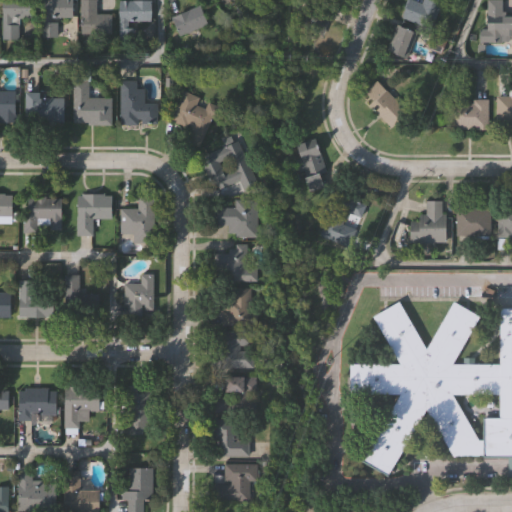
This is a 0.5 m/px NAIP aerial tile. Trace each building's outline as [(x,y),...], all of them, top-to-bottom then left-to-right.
[(18,40),(1,40),(1,0),(33,0),(33,20),(18,20),(18,40)] [(72,0),(72,18),(46,18),(46,0),(72,0)] [(95,0),(95,14),(111,14),(111,34),(79,34),(79,0),(95,0)] [(400,18),(407,0),(410,0),(421,4),(422,0),(441,0),(429,30),(400,18)] [(487,0),(502,0),(502,16),(511,16),(511,42),(479,42),(479,27),(487,27),(487,0)] [(119,42),(119,2),(150,2),(150,22),(127,22),(127,42),(119,42)] [(205,28),(176,34),(173,12),(202,7),(205,28)] [(301,26),(301,9),(313,8),(314,26),(301,26)] [(40,38),(40,23),(56,23),(56,38),(40,38)] [(386,50),(396,25),(416,33),(406,58),(386,50)] [(432,31),(447,38),(443,49),(445,50),(440,62),(429,57),(432,48),(426,46),(432,31)] [(72,125),(72,82),(88,82),(88,98),(110,98),(110,125),(72,125)] [(120,82),(136,82),(136,90),(143,90),(143,103),(156,103),(156,124),(120,124),(120,82)] [(408,112),(378,83),(362,99),(392,128),(408,112)] [(0,89),(13,89),(13,122),(0,122),(0,89)] [(171,124),(181,91),(203,98),(202,101),(218,106),(208,136),(171,124)] [(25,94),(64,94),(64,124),(25,124),(25,94)] [(511,96),(511,126),(496,126),(496,96),(511,96)] [(451,130),(451,101),(487,101),(487,130),(451,130)] [(307,190),(296,145),(318,140),(328,185),(307,190)] [(238,141),(256,183),(217,199),(200,158),(238,141)] [(12,224),(0,224),(0,194),(11,194),(12,224)] [(363,203),(350,246),(321,238),(334,194),(363,203)] [(112,195),(112,219),(92,219),(92,236),(76,236),(76,195),(112,195)] [(60,198),(60,232),(22,232),(22,198),(60,198)] [(153,244),(133,244),(133,234),(120,234),(120,209),(136,209),(137,198),(154,199),(153,244)] [(234,200),(256,200),(256,238),(227,238),(227,226),(215,226),(215,208),(234,208),(234,200)] [(410,222),(418,222),(418,216),(426,216),(426,201),(445,201),(445,243),(410,243),(410,222)] [(511,207),(511,237),(497,237),(497,207),(511,207)] [(490,209),(490,236),(456,236),(456,209),(490,209)] [(214,281),(215,254),(227,254),(227,244),(248,245),(248,267),(256,267),(256,282),(214,281)] [(152,275),(152,313),(124,313),(124,284),(139,284),(139,275),(152,275)] [(101,312),(63,313),(62,276),(101,276),(101,312)] [(53,318),(19,318),(19,282),(33,282),(33,298),(53,298),(53,318)] [(250,288),(250,325),(214,325),(214,288),(250,288)] [(0,292),(10,292),(10,318),(0,318),(0,292)] [(511,455),(453,456),(426,408),(388,473),(362,458),(400,392),(350,392),(350,363),(400,362),(373,315),(399,300),(426,347),(454,299),(479,314),(452,362),(463,362),(463,355),(473,355),(474,362),(499,362),(500,306),(511,306),(511,455)] [(252,368),(215,368),(215,332),(251,332),(251,349),(252,349),(252,368)] [(255,377),(255,392),(224,392),(224,377),(255,377)] [(87,420),(78,420),(78,429),(64,429),(64,387),(100,387),(100,411),(87,411),(87,420)] [(18,389),(56,389),(56,416),(32,416),(32,421),(18,421),(18,389)] [(0,410),(0,390),(8,390),(8,411),(0,410)] [(128,390),(150,390),(150,435),(128,435),(128,390)] [(213,413),(212,399),(228,399),(228,412),(213,413)] [(216,421),(238,421),(238,457),(216,457),(216,421)] [(152,469),(151,499),(143,499),(143,511),(126,511),(127,468),(152,469)] [(18,511),(18,477),(51,477),(51,511),(18,511)] [(8,511),(9,488),(0,487),(0,511),(8,511)] [(65,511),(65,491),(99,491),(99,511),(65,511)]
